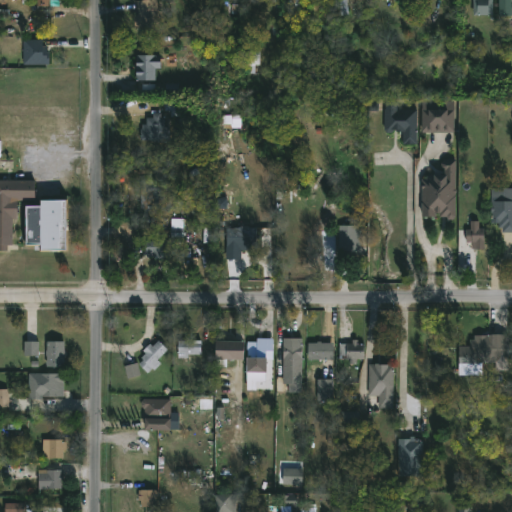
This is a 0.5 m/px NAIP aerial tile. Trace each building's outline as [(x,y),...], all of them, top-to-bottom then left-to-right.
[(158,0),(161,25),(135,28),(134,15),(138,14),(137,0),(158,0)] [(490,15),(475,15),(475,0),(494,0),(494,15),(490,15)] [(511,16),(499,16),(499,0),(511,0),(511,16)] [(43,40),(43,45),(47,45),(47,51),(49,51),(50,64),(23,65),(23,39),(43,40)] [(153,81),(137,81),(138,55),(162,55),(162,68),(157,68),(157,81),(153,81)] [(397,101),(397,109),(417,109),(417,144),(404,144),(404,132),(397,132),(397,129),(395,129),(391,133),(388,133),(385,129),(387,101),(397,101)] [(429,132),(423,132),(422,101),(455,101),(455,132),(429,132)] [(171,119),(171,141),(141,140),(141,129),(143,129),(143,124),(147,124),(147,118),(154,118),(154,113),(162,113),(162,117),(171,119)] [(456,169),(455,219),(451,220),(448,217),(443,216),(443,214),(435,214),(434,217),(422,216),(422,179),(425,169),(428,165),(434,165),(439,170),(442,170),(442,163),(446,159),(456,160),(456,169)] [(37,195),(37,200),(20,200),(19,201),(19,220),(14,220),(13,244),(8,243),(7,250),(0,249),(0,180),(6,180),(6,176),(11,176),(11,180),(37,181),(37,195)] [(156,180),(156,184),(171,184),(170,210),(144,211),(144,209),(141,209),(141,180),(156,180)] [(511,232),(503,232),(503,228),(499,228),(499,223),(494,223),(494,219),(491,219),(492,188),(511,188),(511,232)] [(70,247),(45,247),(45,242),(29,241),(29,208),(44,207),(44,202),(70,202),(70,247)] [(485,223),(485,249),(472,249),(472,242),(466,242),(466,229),(470,229),(470,223),(485,223)] [(364,251),(340,251),(340,249),(336,248),(336,230),(341,230),(341,224),(365,224),(364,251)] [(258,228),(257,250),(240,249),(240,258),(228,258),(228,229),(242,228),(242,226),(258,228)] [(170,239),(169,258),(153,258),(153,256),(147,255),(147,252),(143,252),(143,239),(170,239)] [(485,366),(460,365),(460,345),(471,345),(471,338),(475,338),(475,333),(510,334),(510,361),(487,361),(487,366),(485,366)] [(193,335),(193,339),(203,339),(203,354),(189,354),(189,357),(179,357),(179,340),(186,340),(186,335),(193,335)] [(274,338),(274,358),(270,358),(270,371),(248,370),(249,341),(257,341),(258,337),(274,338)] [(286,369),(284,369),(285,337),(305,337),(304,370),(286,369)] [(160,339),(169,349),(158,359),(162,363),(155,369),(153,367),(148,372),(139,363),(143,359),(141,357),(146,353),(143,350),(151,343),(153,345),(160,339)] [(248,340),(247,359),(218,358),(219,339),(248,340)] [(359,339),(359,342),(366,342),(365,358),(358,358),(358,362),(349,362),(349,358),(340,358),(340,343),(353,343),(353,339),(359,339)] [(66,366),(48,366),(48,340),(66,341),(66,366)] [(322,340),(322,342),(335,341),(335,358),(309,358),(309,342),(322,340)] [(24,343),(24,357),(38,357),(38,343),(24,343)] [(381,362),(396,363),(395,407),(380,407),(381,395),(370,395),(371,363),(381,362)] [(48,395),(42,395),(41,372),(64,372),(64,395),(48,395)] [(334,400),(318,400),(319,378),(334,378),(334,400)] [(172,399),(171,430),(145,430),(145,418),(143,418),(143,412),(145,411),(145,409),(142,406),(142,400),(144,398),(172,399)] [(424,475),(399,475),(400,437),(411,437),(411,436),(417,436),(417,438),(425,439),(424,475)] [(64,438),(64,441),(67,441),(67,448),(65,448),(64,457),(43,457),(43,449),(36,449),(36,438),(64,438)] [(304,484),(284,483),(285,467),(304,468),(304,484)] [(61,469),(62,474),(64,474),(64,480),(62,480),(62,488),(38,488),(38,472),(46,471),(46,469),(61,469)] [(236,511),(217,511),(216,494),(240,493),(240,499),(236,499),(236,511)]
